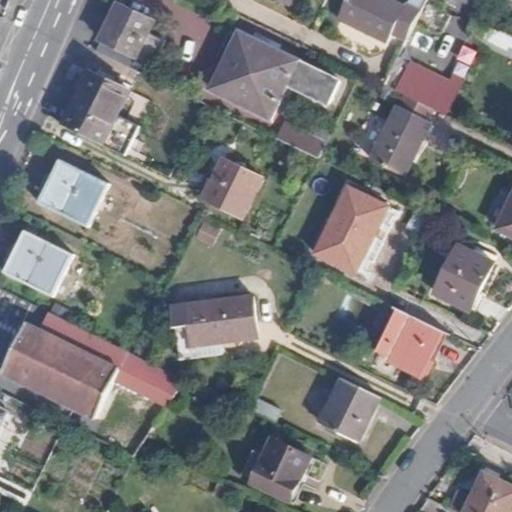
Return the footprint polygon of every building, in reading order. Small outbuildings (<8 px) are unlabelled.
[(398,0),(349,0),(340,20),(389,44),(392,38),(405,44),(423,8),(408,1),(407,4),(398,0)] [(442,0),(460,8),(463,0),(442,0)] [(107,44),(102,54),(149,77),(166,43),(151,35),(155,25),(121,8),(103,43),(107,44)] [(483,24),(475,39),(484,43),(491,28),(483,24)] [(511,37),(491,28),(484,43),(511,56),(511,37)] [(234,32),(206,87),(266,118),(283,87),(295,61),(234,32)] [(342,83),(295,61),(283,87),(330,109),(342,83)] [(410,65),(397,93),(435,112),(448,84),(410,65)] [(90,72),(63,126),(127,157),(142,128),(119,117),(131,92),(90,72)] [(398,111),(372,163),(405,179),(431,127),(398,111)] [(321,156),(326,137),(283,125),(278,144),(321,156)] [(62,162),(41,204),(88,227),(110,184),(62,162)] [(224,162),(206,201),(245,220),(264,181),(224,162)] [(350,189),(318,255),(356,274),(389,208),(350,189)] [(511,200),(497,231),(511,238),(511,200)] [(198,239),(215,245),(221,230),(204,223),(198,239)] [(26,235),(7,275),(55,298),(75,257),(26,235)] [(459,249),(435,295),(469,312),(493,266),(459,249)] [(190,308),(194,348),(226,345),(259,341),(255,301),(190,308)] [(403,312),(383,355),(427,376),(447,334),(403,312)] [(26,324),(2,372),(96,418),(115,381),(167,407),(185,380),(135,355),(48,313),(40,331),(26,324)] [(194,348),(196,360),(227,356),(226,345),(194,348)] [(344,380),(321,427),(359,445),(382,399),(344,380)] [(259,401),(254,411),(275,421),(280,411),(259,401)] [(274,437),(252,482),(290,501),(313,456),(274,437)] [(476,499),(469,511),(511,511),(511,486),(487,475),(476,499)] [(219,485),(215,495),(225,500),(230,489),(219,485)] [(460,492),(451,511),(453,511),(469,511),(476,499),(460,492)]
